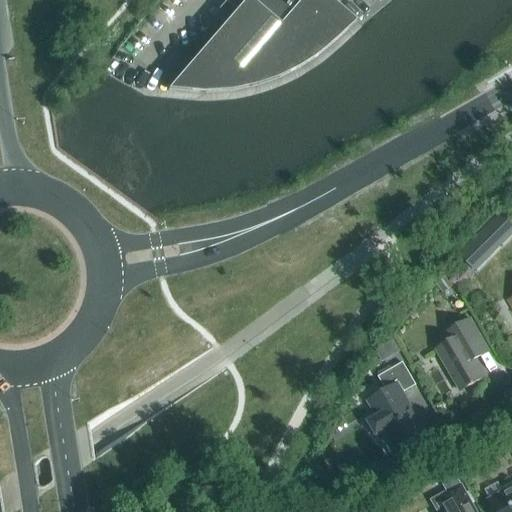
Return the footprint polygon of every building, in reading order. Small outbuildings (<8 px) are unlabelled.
[(311,0),(246,0),(168,91),(204,94),(232,92),(257,87),(279,79),(298,69),(316,58),(332,45),(347,31),(311,0)] [(511,221),(502,212),(476,237),(494,255),(511,237),(511,221)] [(447,275),(437,283),(444,293),(454,285),(447,275)] [(460,392),(486,377),(471,352),(484,344),(470,320),(457,329),(461,336),(436,351),(460,392)] [(402,393),(415,385),(403,364),(379,377),(388,393),(370,403),(378,416),(368,422),(377,437),(387,431),(395,445),(422,429),(402,393)] [(476,511),(468,496),(462,485),(464,484),(457,473),(443,481),(450,492),(441,497),(448,511),(476,511)] [(495,511),(511,511),(511,489),(490,501),(495,511)]
